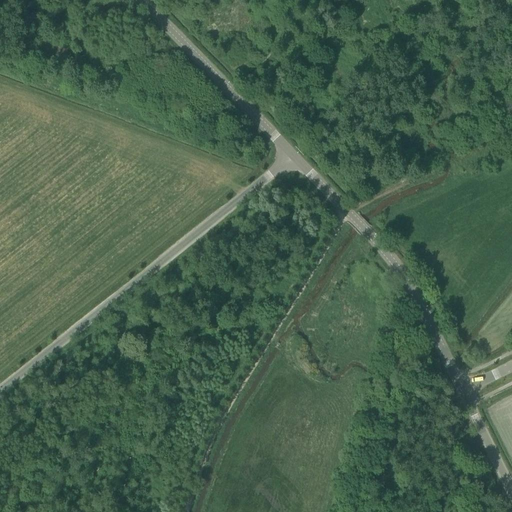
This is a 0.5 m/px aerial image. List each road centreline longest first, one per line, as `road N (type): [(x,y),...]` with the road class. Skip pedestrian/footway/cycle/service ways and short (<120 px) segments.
road 1 (unclassified): [(0,394),(290,156)]
road 2 (track): [(183,511),(201,449),(345,214)]
road 3 (unclassified): [(463,392),(393,264),(290,156)]
road 4 (unclassified): [(290,156),(142,0)]
